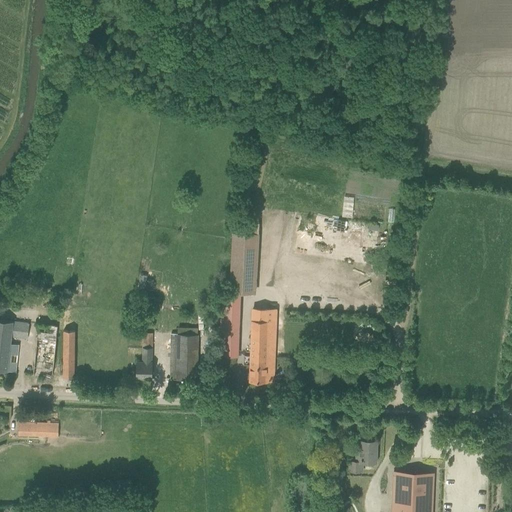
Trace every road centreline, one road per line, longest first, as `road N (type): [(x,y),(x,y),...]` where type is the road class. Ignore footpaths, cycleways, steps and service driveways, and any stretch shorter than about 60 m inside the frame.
road 1 (unclassified): [(336,409),(0,393)]
road 2 (track): [(0,204),(46,121),(59,0)]
road 3 (track): [(511,416),(336,409)]
